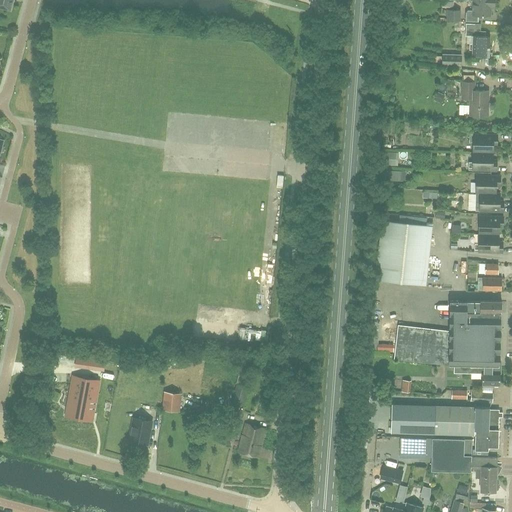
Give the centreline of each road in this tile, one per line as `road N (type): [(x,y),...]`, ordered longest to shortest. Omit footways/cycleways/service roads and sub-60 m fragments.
road 1 (tertiary): [(277,511),(326,0)]
road 2 (primary): [(324,511),(360,0)]
road 3 (residential): [(271,511),(0,438)]
road 4 (residential): [(1,286),(16,222),(3,208),(22,128),(0,102)]
road 5 (residential): [(1,286),(19,304),(19,317),(0,411)]
